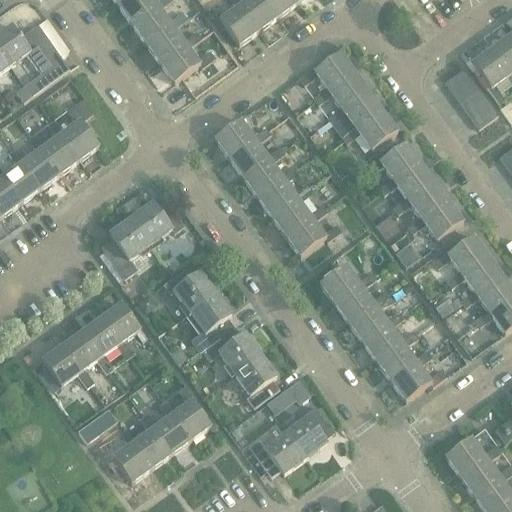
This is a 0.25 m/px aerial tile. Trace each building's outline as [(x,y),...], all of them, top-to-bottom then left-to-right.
[(111,0),(118,9),(130,0),(111,0)] [(130,0),(118,9),(132,29),(171,1),(170,0),(163,0),(155,6),(150,0),(130,0)] [(239,50),(259,36),(233,0),(228,0),(237,13),(221,25),(239,50)] [(233,0),(259,36),(279,21),(263,0),(233,0)] [(263,0),(279,21),(298,7),(292,0),(263,0)] [(171,1),(132,29),(146,48),(185,20),(181,15),(169,24),(160,13),(173,3),(171,1)] [(185,20),(146,48),(160,68),(199,40),(196,36),(183,45),(174,32),(187,23),(185,20)] [(0,38),(0,55),(11,70),(27,59),(40,78),(24,89),(32,100),(60,80),(69,74),(57,57),(66,51),(58,40),(49,46),(41,34),(24,45),(13,30),(0,38)] [(492,54),(511,80),(511,39),(492,54)] [(199,40),(160,68),(175,88),(200,70),(201,72),(215,62),(210,55),(197,64),(188,51),(201,42),(199,40)] [(472,68),(489,91),(486,94),(497,108),(504,103),(495,90),(507,81),(511,88),(511,80),(492,54),(472,68)] [(0,77),(11,70),(0,55),(0,77)] [(313,72),(298,82),(304,89),(317,80),(326,92),(313,102),(316,106),(355,77),(340,57),(315,75),(313,72)] [(451,97),(470,83),(463,73),(444,87),(451,97)] [(355,77),(316,106),(318,109),(331,99),(340,111),(327,121),(330,125),(369,97),(355,77)] [(470,83),(451,97),(458,106),(477,92),(470,83)] [(16,95),(24,106),(32,100),(24,89),(16,95)] [(458,106),(465,116),(484,103),(477,92),(458,106)] [(369,97),(330,125),(332,128),(345,118),(354,131),(341,140),(344,145),(383,116),(369,97)] [(484,103),(465,116),(471,125),(490,111),(484,103)] [(50,126),(79,165),(99,150),(81,126),(84,124),(73,109),(66,114),(75,128),(63,136),(54,124),(50,126)] [(490,111),(471,125),(477,133),(496,119),(490,111)] [(383,116),(344,145),(346,148),(359,138),(372,155),(398,136),(383,116)] [(215,144),(230,164),(268,136),(265,131),(252,140),(241,125),(215,144)] [(31,140),(59,179),(79,165),(50,126),(47,129),(56,142),(44,151),(34,138),(31,140)] [(268,136),(230,164),(244,183),(282,155),(279,151),(266,160),(258,148),(271,139),(268,136)] [(12,154),(40,193),(59,179),(31,140),(27,143),(36,156),(24,165),(15,152),(12,154)] [(378,162),(364,172),(368,178),(381,169),(385,175),(386,174),(392,182),(378,192),(381,196),(421,168),(406,148),(381,166),(378,162)] [(511,151),(498,162),(506,172),(511,167),(511,151)] [(0,178),(21,207),(40,193),(12,154),(8,157),(17,170),(5,179),(0,171),(0,178)] [(282,155),(244,183),(258,203),(296,175),(293,171),(281,180),(272,168),(285,159),(282,155)] [(421,168),(381,196),(383,199),(397,189),(406,201),(392,211),(396,216),(435,187),(421,168)] [(296,175),(258,203),(272,222),(310,194),(307,191),(295,199),(286,187),(299,178),(296,175)] [(0,219),(1,222),(21,207),(0,178),(0,219)] [(435,187),(396,216),(397,219),(411,209),(420,221),(406,231),(410,235),(449,207),(435,187)] [(310,194),(272,222),(286,241),(324,213),(321,209),(309,219),(300,207),(313,198),(310,194)] [(449,207),(410,235),(411,238),(425,228),(438,246),(464,227),(449,207)] [(131,223),(151,250),(172,234),(175,238),(185,231),(168,209),(159,216),(153,208),(131,223)] [(324,213),(286,241),(300,262),(324,244),(326,247),(341,237),(335,229),(323,239),(314,226),(327,217),(324,213)] [(391,239),(399,230),(387,220),(379,229),(391,239)] [(129,265),(151,250),(131,223),(110,239),(116,247),(104,255),(124,284),(137,275),(129,265)] [(437,273),(450,263),(459,275),(446,285),(449,289),(488,261),(473,241),(449,259),(446,255),(432,265),(437,273)] [(488,261),(449,289),(451,292),(464,282),(474,295),(460,304),(463,309),(502,280),(488,261)] [(320,289),(335,309),(373,281),(371,277),(358,287),(346,270),(320,289)] [(174,297),(190,318),(216,298),(200,277),(193,282),(186,273),(164,289),(171,299),(174,297)] [(511,294),(502,280),(463,309),(465,311),(479,302),(488,314),(474,324),(477,328),(511,302),(511,294)] [(373,281),(335,309),(349,328),(387,300),(384,296),(371,306),(363,294),(376,284),(373,281)] [(136,306),(145,317),(157,309),(148,297),(136,306)] [(195,346),(202,356),(231,335),(224,326),(232,320),(216,298),(190,318),(205,338),(195,346)] [(387,300),(349,328),(363,348),(402,320),(399,316),(386,325),(377,313),(390,303),(387,300)] [(457,302),(448,308),(453,314),(461,308),(457,302)] [(511,302),(477,328),(479,331),(493,321),(505,338),(511,333),(511,302)] [(102,322),(130,361),(133,358),(124,347),(136,338),(141,334),(122,308),(102,322)] [(402,320),(363,348),(377,367),(416,339),(413,335),(400,345),(391,332),(404,323),(402,320)] [(82,336),(110,375),(113,373),(104,361),(117,352),(125,364),(130,361),(102,322),(82,336)] [(141,334),(136,338),(141,345),(146,341),(141,334)] [(220,359),(235,380),(261,361),(245,339),(238,345),(231,335),(202,356),(210,366),(220,359)] [(63,350),(90,389),(93,387),(85,375),(97,366),(106,378),(110,375),(82,336),(63,350)] [(416,339),(377,367),(391,387),(430,359),(427,355),(414,364),(405,352),(418,343),(416,339)] [(63,350),(43,365),(62,392),(78,380),(86,392),(90,389),(63,350)] [(430,359),(391,387),(406,407),(431,389),(432,392),(447,381),(442,374),(428,384),(420,372),(433,362),(430,359)] [(276,382),(261,361),(235,380),(250,400),(246,403),(253,413),(275,397),(268,388),(276,382)] [(298,386),(287,394),(295,405),(299,410),(310,402),(298,386)] [(163,406),(191,446),(211,431),(193,406),(196,404),(185,390),(178,395),(188,408),(177,416),(167,403),(163,406)] [(143,420),(172,460),(191,446),(163,406),(159,409),(169,422),(157,431),(147,418),(143,420)] [(307,423),(286,438),(305,465),(327,449),(322,441),(331,434),(315,412),(305,419),(307,423)] [(124,435),(153,474),(172,460),(143,420),(140,423),(150,436),(138,445),(128,432),(124,435)] [(504,447),(511,441),(511,430),(508,425),(494,435),(504,447)] [(90,426),(78,435),(86,447),(99,438),(90,426)] [(133,489),(153,474),(124,435),(120,437),(130,450),(113,463),(133,489)] [(284,480),(305,465),(286,438),(265,453),(259,444),(249,452),(269,480),(279,472),(284,480)] [(445,461),(459,481),(499,453),(496,449),(482,459),(471,443),(445,461)] [(499,453),(459,481),(473,501),(511,472),(511,471),(510,469),(496,478),(488,466),(501,457),(499,453)] [(511,472),(473,501),(481,511),(497,511),(511,501),(511,496),(510,498),(502,486),(511,478),(511,472)] [(511,511),(511,501),(497,511),(511,511)]
